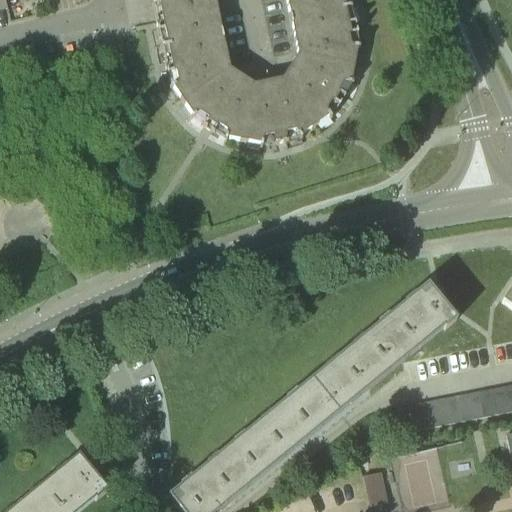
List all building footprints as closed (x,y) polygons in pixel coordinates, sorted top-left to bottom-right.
[(155,22),(157,32),(161,49),(222,36),(215,0),(214,0),(184,0),(158,5),(160,12),(162,20),(155,22)] [(352,9),(349,0),(285,0),(290,22),(352,9)] [(361,51),(352,9),(290,22),(297,57),(354,68),(357,50),(361,51)] [(222,36),(161,49),(170,91),(173,90),(182,104),(230,71),(222,36)] [(297,57),(282,81),(315,128),(329,119),(330,122),(354,85),(351,85),(354,68),(297,57)] [(243,143),(254,87),(230,71),(182,104),(192,118),(189,120),(226,144),(227,140),(243,143)] [(282,81),(254,87),(243,143),(260,146),(260,150),(302,141),(301,138),(315,128),(282,81)] [(168,499),(178,511),(224,511),(456,322),(427,287),(168,499)] [(511,312),(511,287),(501,304),(511,312)] [(511,386),(502,389),(507,415),(511,413),(511,386)] [(491,391),(496,417),(507,415),(502,389),(491,391)] [(479,393),(484,419),(496,417),(491,391),(479,393)] [(473,421),(484,419),(479,393),(467,396),(473,421)] [(456,398),(461,424),(473,421),(467,396),(456,398)] [(444,400),(449,426),(461,424),(456,398),(444,400)] [(438,428),(449,426),(444,400),(433,402),(438,428)] [(421,405),(426,431),(438,428),(433,402),(421,405)] [(415,433),(426,431),(421,405),(410,407),(415,433)] [(410,407),(398,409),(403,435),(415,433),(410,407)] [(107,494),(77,458),(10,511),(73,511),(91,498),(95,503),(107,494)] [(386,506),(380,475),(362,479),(369,510),(386,506)]
